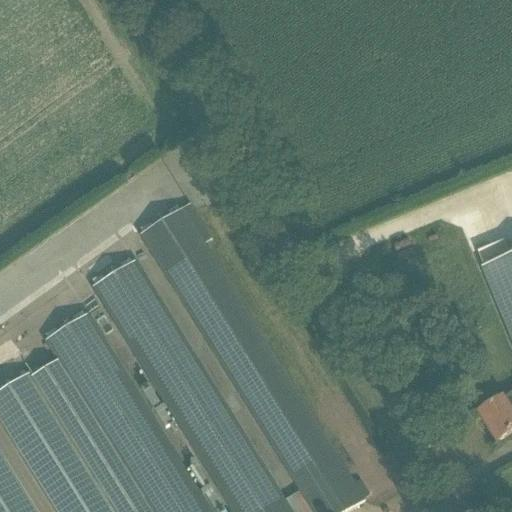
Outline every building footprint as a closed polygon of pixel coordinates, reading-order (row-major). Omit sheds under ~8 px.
[(141,238),(313,511),(353,511),(365,505),(363,500),(369,496),(360,482),(354,486),(203,246),(211,241),(190,207),(173,217),(141,238)] [(459,218),(461,226),(481,222),(479,214),(459,218)] [(511,258),(481,271),(511,346),(511,258)] [(92,292),(231,511),(288,511),(133,266),(92,292)] [(0,396),(0,416),(59,511),(210,511),(88,318),(47,344),(60,364),(32,382),(30,378),(0,396)] [(478,416),(496,446),(511,435),(511,416),(511,415),(511,414),(511,395),(503,402),(502,401),(478,416)] [(0,511),(32,511),(0,460),(0,511)]
